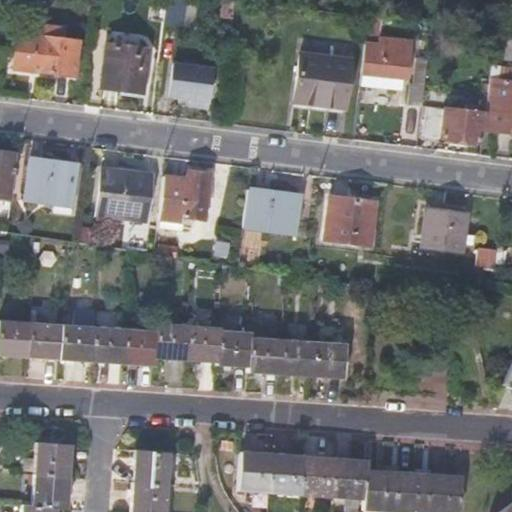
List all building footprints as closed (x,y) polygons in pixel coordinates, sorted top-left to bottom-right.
[(161,0),(159,21),(174,23),(176,0),(161,0)] [(362,16),(354,87),(399,92),(400,80),(407,80),(411,43),(375,38),(377,18),(369,18),(366,17),(362,16)] [(25,25),(24,36),(42,39),(43,27),(25,25)] [(59,29),(43,27),(42,39),(24,36),(14,36),(11,70),(73,76),(77,43),(59,40),(59,29)] [(511,39),(506,39),(503,60),(511,61),(511,39)] [(103,45),(99,88),(140,92),(145,51),(103,45)] [(299,55),(293,103),(343,110),(349,61),(299,55)] [(421,107),(427,59),(417,57),(414,86),(411,86),(409,105),(421,107)] [(171,64),(167,97),(190,100),(188,107),(208,109),(212,68),(171,64)] [(511,69),(490,67),(488,85),(482,132),(508,136),(509,129),(511,129),(511,69)] [(482,132),(488,85),(480,84),(478,106),(445,102),(444,109),(425,108),(422,136),(481,144),(482,132)] [(0,199),(10,201),(16,155),(0,152),(0,199)] [(49,213),(68,216),(70,208),(75,166),(28,159),(22,201),(50,205),(49,213)] [(100,169),(93,215),(144,221),(151,175),(100,169)] [(162,176),(156,220),(167,220),(166,229),(180,231),(182,220),(202,220),(207,175),(187,172),(186,179),(162,176)] [(245,188),(240,229),(293,235),(298,195),(245,188)] [(328,196),(322,241),(368,247),(374,203),(328,196)] [(424,209),(419,249),(460,254),(462,239),(472,240),(473,230),(463,229),(464,214),(424,209)] [(155,256),(173,258),(176,247),(158,244),(155,256)] [(476,246),(473,268),(492,272),(496,249),(476,246)] [(246,373),(341,379),(344,345),(249,339),(249,332),(217,331),(217,328),(155,324),(155,331),(0,320),(0,356),(152,366),(153,359),(214,362),(215,365),(246,368),(246,373)] [(511,355),(500,383),(511,388),(511,355)] [(34,442),(33,471),(31,506),(21,505),(20,511),(54,511),(54,509),(65,509),(69,445),(34,442)] [(134,449),(129,511),(163,511),(168,452),(134,449)] [(365,461),(239,451),(237,490),(362,501),(362,509),(400,511),(457,511),(460,477),(365,470),(365,461)] [(511,511),(511,503),(499,511),(511,511)]
